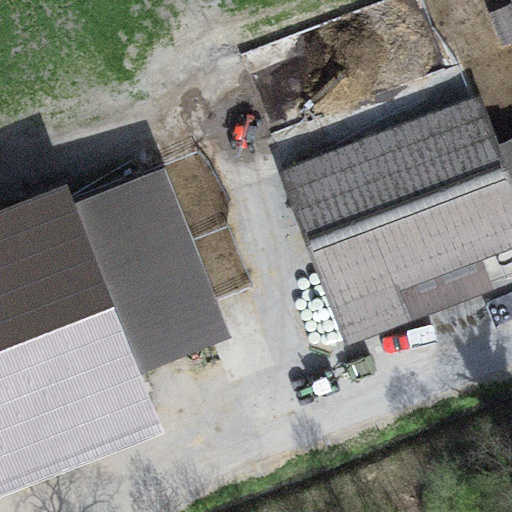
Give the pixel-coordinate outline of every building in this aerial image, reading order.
[(491,285),(478,251),(511,238),(511,194),(511,192),(493,143),(477,102),(287,174),(350,338),(408,317),(395,283),(411,277),(423,311),(491,285)] [(511,192),(511,191),(511,135),(493,143),(511,192)] [(142,173),(67,202),(133,371),(208,342),(142,173)] [(0,453),(144,398),(133,371),(67,202),(0,227),(0,453)] [(408,317),(423,311),(411,277),(395,283),(408,317)]
